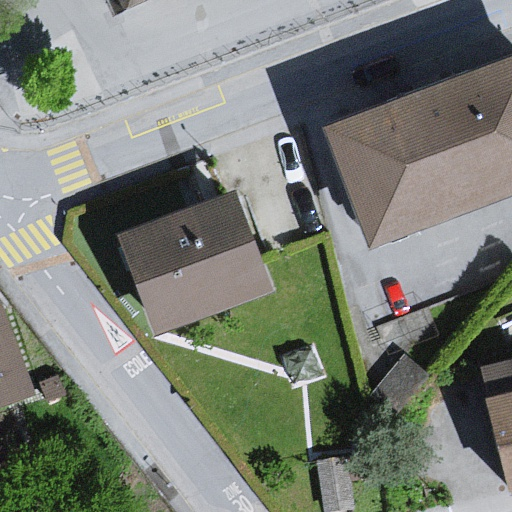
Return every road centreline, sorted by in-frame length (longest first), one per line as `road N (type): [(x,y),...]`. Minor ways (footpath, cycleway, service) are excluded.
road 1 (residential): [(511,0),(0,193)]
road 2 (residential): [(0,216),(225,511)]
